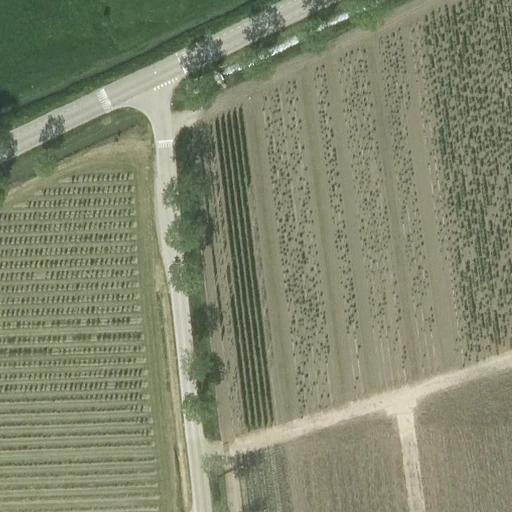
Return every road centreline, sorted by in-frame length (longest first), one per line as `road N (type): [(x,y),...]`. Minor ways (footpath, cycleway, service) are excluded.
road 1 (unclassified): [(203,511),(157,75)]
road 2 (tertiary): [(157,75),(323,0)]
road 3 (tertiary): [(0,152),(157,75)]
